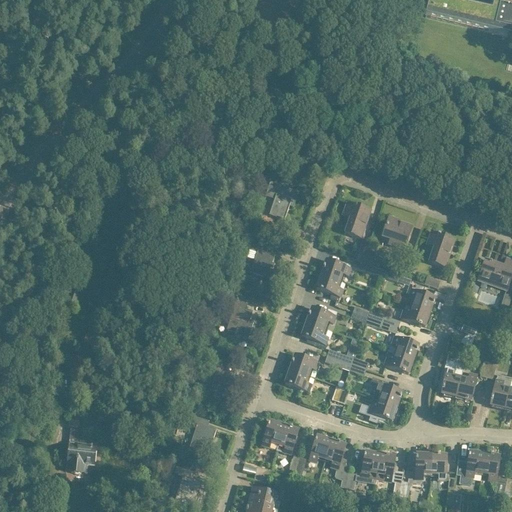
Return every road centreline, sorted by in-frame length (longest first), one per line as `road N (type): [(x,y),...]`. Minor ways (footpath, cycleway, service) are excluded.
road 1 (unclassified): [(0,214),(174,0)]
road 2 (residential): [(256,397),(331,180),(342,175)]
road 3 (residential): [(424,434),(420,388),(480,221)]
road 4 (residential): [(424,434),(358,433),(256,397)]
road 5 (residential): [(480,221),(342,175)]
road 6 (residential): [(220,511),(256,397)]
